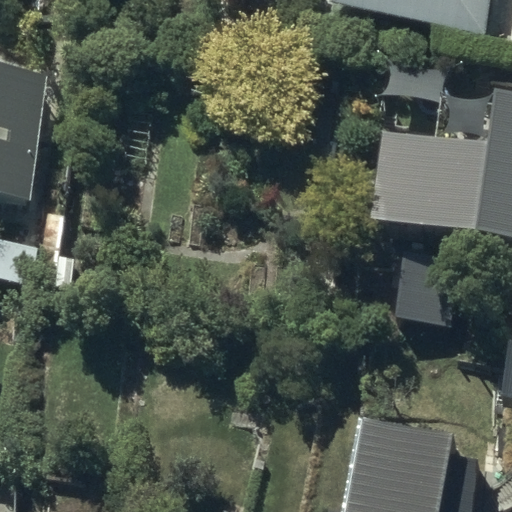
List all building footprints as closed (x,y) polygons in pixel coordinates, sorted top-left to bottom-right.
[(333,0),(331,19),(485,41),(490,0),(333,0)] [(0,202),(29,207),(47,77),(0,70),(0,202)] [(490,159),(385,145),(372,235),(511,254),(511,109),(497,108),(490,159)] [(0,294),(31,301),(39,259),(0,251),(0,294)] [(511,355),(511,356),(503,413),(511,413),(511,355)] [(451,466),(454,444),(364,429),(350,511),(474,511),(481,471),(451,466)]
